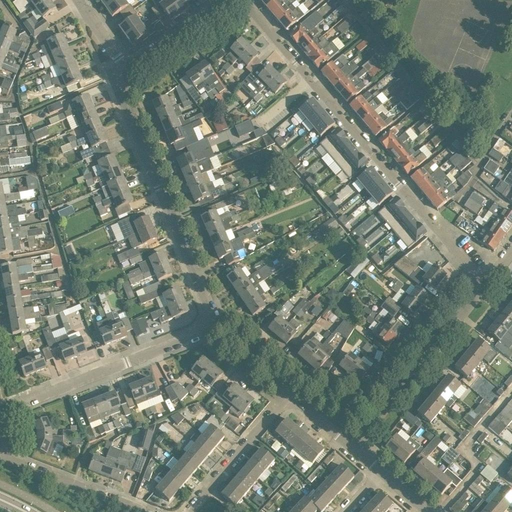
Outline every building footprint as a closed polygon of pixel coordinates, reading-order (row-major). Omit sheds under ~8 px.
[(31,2),(36,9),(48,1),(47,0),(18,0),(13,4),(20,14),(17,16),(21,20),(26,16),(23,12),(25,11),(23,8),(31,2)] [(99,0),(105,10),(118,0),(99,0)] [(130,6),(128,7),(122,0),(118,0),(105,10),(112,19),(119,14),(123,18),(133,11),(130,6)] [(180,16),(168,0),(155,0),(153,2),(156,7),(157,8),(159,6),(171,22),(180,16)] [(189,9),(185,4),(190,0),(168,0),(180,16),(189,9)] [(259,0),(259,1),(266,9),(276,0),(259,0)] [(276,0),(266,9),(273,16),(291,0),(276,0)] [(291,0),(273,16),(279,24),(291,14),(295,11),(291,6),(298,0),(291,0)] [(48,1),(36,9),(43,19),(55,10),(48,1)] [(151,10),(158,20),(163,17),(157,8),(156,7),(151,10)] [(302,19),(304,17),(297,9),(295,11),(291,14),(279,24),(286,32),(302,19)] [(135,17),(137,16),(133,11),(123,18),(126,23),(119,28),(126,38),(141,26),(135,17)] [(34,39),(43,32),(49,28),(44,21),(35,28),(29,20),(26,16),(21,20),(34,39)] [(310,18),(300,26),(289,36),(296,44),(314,29),(317,27),(310,18)] [(337,30),(341,35),(352,26),(347,21),(337,30)] [(0,34),(0,38),(12,43),(27,50),(30,42),(24,33),(19,36),(18,39),(14,38),(16,33),(10,30),(12,26),(5,23),(0,34)] [(141,43),(149,37),(154,34),(147,23),(141,26),(126,38),(132,47),(140,42),(141,43)] [(355,32),(360,28),(356,23),(352,27),(351,27),(355,31),(355,32)] [(319,40),(322,38),(314,29),(296,44),(303,53),(319,40)] [(48,44),(40,48),(45,57),(52,54),(67,48),(62,37),(47,43),(48,44)] [(27,50),(12,43),(0,38),(0,50),(7,54),(9,50),(18,54),(19,52),(25,54),(27,50)] [(233,65),(239,59),(249,48),(241,40),(231,51),(232,52),(229,55),(231,57),(227,60),(233,65)] [(321,43),(319,40),(303,53),(310,61),(326,48),(322,43),(321,43)] [(356,48),(357,50),(360,54),(362,53),(361,52),(368,45),(365,41),(356,48)] [(374,43),(368,48),(374,55),(380,50),(374,43)] [(310,61),(318,70),(339,52),(331,44),(326,48),(310,61)] [(67,48),(52,54),(45,57),(50,69),(56,66),(71,59),(67,48)] [(249,48),(239,59),(247,67),(257,56),(249,48)] [(7,54),(0,50),(0,63),(3,65),(18,71),(19,67),(13,65),(15,62),(5,58),(7,54)] [(225,56),(221,51),(208,61),(211,66),(225,56)] [(38,53),(31,56),(34,62),(41,59),(38,53)] [(342,56),(321,74),(327,81),(348,64),(342,56)] [(43,64),(41,59),(34,62),(36,67),(43,64)] [(76,71),(71,59),(56,66),(61,77),(76,71)] [(350,75),(345,80),(334,89),(340,96),(356,83),(366,74),(377,64),(373,59),(361,68),(363,70),(352,79),(350,75)] [(0,70),(1,68),(16,75),(18,71),(3,65),(0,63),(0,70)] [(195,70),(204,82),(215,97),(219,102),(222,108),(227,105),(223,99),(220,96),(227,91),(215,75),(213,76),(204,63),(195,70)] [(225,73),(230,68),(227,64),(218,73),(221,77),(225,73),(225,72),(225,73)] [(334,89),(345,80),(350,75),(346,71),(351,67),(349,64),(348,64),(327,81),(334,89)] [(377,64),(366,74),(371,79),(382,70),(377,64)] [(269,68),(265,71),(260,65),(246,80),(256,90),(249,97),(253,100),(258,95),(259,94),(267,87),(277,76),(269,68)] [(225,72),(225,73),(229,76),(234,71),(230,68),(225,73),(225,72)] [(186,77),(194,89),(195,88),(198,93),(203,90),(210,100),(215,97),(204,82),(195,70),(186,77)] [(61,77),(56,79),(61,91),(66,88),(66,89),(81,82),(76,71),(61,77)] [(50,82),(48,76),(41,79),(43,85),(50,82)] [(277,76),(267,87),(275,95),(285,84),(277,76)] [(397,81),(400,86),(405,82),(401,77),(397,81)] [(9,92),(13,81),(5,78),(5,79),(0,88),(3,89),(9,92)] [(52,87),(50,82),(43,85),(45,90),(52,87)] [(340,96),(346,104),(357,95),(364,88),(361,84),(358,86),(356,83),(340,96)] [(350,108),(356,115),(376,99),(373,96),(371,97),(367,93),(350,108)] [(404,109),(406,111),(419,101),(412,93),(411,94),(400,103),(404,109)] [(262,99),(258,95),(253,100),(257,104),(262,99)] [(87,97),(73,103),(77,115),(92,109),(87,97)] [(176,106),(172,97),(167,99),(166,98),(153,104),(157,115),(176,106)] [(356,115),(362,123),(382,106),(376,99),(356,115)] [(306,121),(320,109),(312,100),(298,112),(306,121)] [(62,109),(60,103),(46,108),(49,115),(62,109)] [(157,115),(162,125),(175,119),(181,117),(177,106),(176,106),(157,115)] [(362,123),(369,130),(385,117),(388,113),(382,106),(362,123)] [(50,118),(67,112),(66,109),(49,115),(50,118)] [(77,128),(82,126),(97,120),(92,109),(77,115),(72,117),(77,128)] [(313,129),(327,118),(320,109),(306,121),(313,129)] [(0,115),(0,122),(10,121),(9,119),(19,118),(17,114),(17,113),(2,115),(0,115)] [(64,114),(49,121),(51,126),(67,119),(64,114)] [(369,130),(375,138),(386,129),(392,123),(388,119),(387,120),(385,117),(369,130)] [(320,138),(334,126),(327,118),(313,129),(320,138)] [(166,135),(180,130),(175,119),(162,125),(166,135)] [(213,123),(217,134),(227,130),(223,119),(213,123)] [(97,120),(82,126),(87,137),(102,131),(97,120)] [(238,138),(252,133),(254,132),(250,121),(234,128),(238,138)] [(432,126),(428,121),(417,130),(421,135),(432,126)] [(13,128),(14,136),(22,135),(21,127),(13,128)] [(35,142),(36,142),(48,136),(45,128),(32,134),(35,142)] [(394,128),(378,141),(386,150),(401,137),(394,128)] [(261,129),(254,132),(252,133),(255,140),(266,136),(261,129)] [(184,140),(180,130),(166,135),(170,146),(184,140)] [(327,154),(345,139),(337,130),(319,145),(327,154)] [(102,131),(87,137),(76,142),(69,145),(71,150),(78,148),(90,143),(92,149),(79,154),(83,161),(95,156),(92,149),(107,143),(102,131)] [(446,138),(441,132),(430,142),(435,147),(446,138)] [(393,159),(408,146),(413,142),(405,133),(401,137),(386,150),(393,159)] [(0,150),(8,149),(7,142),(16,141),(17,148),(26,147),(25,136),(16,137),(16,136),(6,138),(0,138),(0,150)] [(69,145),(76,142),(74,136),(67,139),(69,145)] [(274,145),(267,136),(261,138),(266,149),(272,146),(274,145)] [(334,163),(352,148),(345,139),(327,154),(334,163)] [(413,142),(408,146),(393,159),(400,167),(419,151),(418,151),(415,153),(411,149),(417,144),(414,140),(413,142)] [(456,141),(451,145),(456,152),(458,153),(462,149),(456,141)] [(502,145),(498,142),(492,150),(496,153),(502,145)] [(452,155),(456,152),(451,145),(447,149),(452,155)] [(341,172),(359,156),(352,148),(334,163),(341,172)] [(496,153),(492,150),(488,156),(499,163),(503,157),(496,153)] [(400,167),(407,176),(418,167),(418,166),(426,160),(419,151),(400,167)] [(450,164),(454,169),(456,167),(467,158),(469,157),(464,152),(450,164)] [(181,172),(195,166),(201,164),(197,155),(191,157),(191,155),(177,161),(181,172)] [(349,181),(367,166),(359,156),(341,172),(349,181)] [(96,178),(103,175),(118,169),(113,157),(98,164),(99,166),(92,169),(96,178)] [(25,159),(15,160),(0,161),(0,176),(0,177),(0,176),(0,168),(9,168),(30,165),(29,158),(25,159)] [(471,163),(467,158),(456,167),(460,172),(471,163)] [(200,177),(205,174),(213,171),(209,160),(206,162),(201,164),(195,166),(181,172),(186,182),(200,177)] [(426,166),(410,179),(417,187),(433,174),(430,169),(435,165),(432,161),(426,166)] [(489,161),(483,170),(493,177),(499,168),(489,161)] [(301,176),(305,172),(301,167),(297,171),(301,176)] [(118,169),(103,175),(108,187),(123,180),(118,169)] [(364,190),(378,178),(370,169),(357,181),(364,190)] [(456,181),(463,188),(467,185),(472,177),(467,172),(456,181)] [(90,174),(76,180),(78,186),(86,183),(92,180),(90,174)] [(200,177),(186,182),(190,193),(204,187),(210,185),(210,184),(205,174),(200,177)] [(263,180),(260,174),(248,179),(251,185),(263,180)] [(437,179),(433,174),(417,187),(424,195),(439,182),(440,182),(445,177),(442,174),(437,179)] [(503,183),(508,187),(511,189),(511,176),(509,174),(503,183)] [(27,188),(18,190),(18,194),(19,194),(28,192),(38,190),(36,180),(31,177),(25,178),(27,188)] [(371,198),(385,187),(378,178),(364,190),(371,198)] [(430,203),(451,185),(445,178),(440,182),(439,182),(424,195),(430,203)] [(0,181),(0,197),(10,195),(7,180),(0,181)] [(92,180),(86,183),(88,188),(95,185),(92,180)] [(123,180),(108,187),(101,189),(106,201),(127,192),(123,180)] [(210,185),(204,187),(190,193),(195,203),(212,196),(213,199),(223,195),(220,188),(215,190),(212,184),(210,184),(210,185)] [(430,203),(437,211),(453,198),(452,197),(455,195),(453,192),(455,190),(451,185),(430,203)] [(378,207),(392,195),(385,187),(371,198),(378,207)] [(511,189),(508,187),(502,196),(511,203),(511,189)] [(95,205),(97,211),(100,217),(106,214),(104,208),(115,203),(117,209),(132,203),(127,192),(106,201),(102,202),(95,205)] [(484,201),(472,193),(468,199),(480,207),(484,201)] [(0,197),(0,208),(5,208),(4,204),(20,201),(19,194),(18,194),(10,195),(0,197)] [(95,205),(102,202),(100,197),(93,200),(95,205)] [(236,204),(233,198),(212,207),(215,213),(226,207),(226,208),(236,204)] [(385,223),(403,208),(395,199),(377,214),(385,223)] [(480,207),(468,199),(463,207),(477,216),(482,208),(480,207)] [(511,215),(508,213),(495,204),(489,213),(494,216),(499,219),(511,227),(511,225),(511,215)] [(5,208),(0,208),(0,220),(7,219),(17,217),(23,216),(25,216),(24,209),(16,211),(16,206),(5,208)] [(58,213),(61,220),(75,214),(71,207),(58,213)] [(392,232),(410,217),(403,208),(385,223),(392,232)] [(230,219),(238,216),(235,210),(224,214),(225,216),(217,219),(215,213),(201,218),(206,229),(230,219)] [(46,212),(45,212),(43,213),(37,213),(38,219),(40,218),(41,221),(48,220),(46,212)] [(238,216),(230,219),(206,229),(210,240),(224,234),(231,231),(228,225),(242,219),(240,215),(238,216)] [(488,224),(505,236),(511,227),(499,219),(494,216),(488,224)] [(7,219),(0,220),(0,231),(9,230),(19,228),(17,217),(7,219)] [(400,241),(418,226),(410,217),(392,232),(400,241)] [(482,232),(487,236),(499,244),(505,236),(488,224),(478,217),(474,222),(485,229),(482,232)] [(134,225),(136,231),(138,235),(152,229),(148,219),(134,225)] [(327,225),(331,230),(337,225),(333,220),(327,225)] [(407,250),(426,235),(418,226),(400,241),(407,250)] [(41,230),(29,232),(20,233),(19,228),(9,230),(0,231),(0,243),(18,240),(27,239),(34,238),(34,237),(42,236),(41,230)] [(137,249),(143,246),(157,240),(152,229),(138,235),(129,239),(129,242),(132,249),(133,250),(117,257),(120,264),(140,255),(137,249)] [(245,237),(253,234),(251,229),(237,235),(239,239),(245,237)] [(499,244),(487,236),(482,232),(476,241),(493,253),(499,244)] [(224,234),(210,240),(214,250),(228,244),(224,234)] [(228,244),(214,250),(219,260),(224,258),(227,266),(240,261),(236,253),(244,250),(241,243),(255,238),(253,234),(245,237),(239,239),(228,244)] [(34,238),(27,239),(28,248),(36,247),(34,238)] [(0,255),(13,253),(19,252),(18,240),(0,243),(0,255)] [(76,259),(73,253),(67,256),(70,262),(76,259)] [(148,273),(167,265),(163,254),(149,260),(149,261),(144,263),(148,273)] [(57,269),(62,268),(59,258),(50,255),(51,259),(52,266),(53,270),(57,269)] [(131,266),(142,262),(140,257),(129,261),(131,266)] [(368,262),(362,257),(346,273),(354,279),(368,262)] [(271,262),(268,258),(261,263),(264,267),(271,262)] [(424,282),(434,291),(445,277),(434,267),(427,276),(404,258),(394,266),(420,287),(424,282)] [(254,268),(257,272),(263,268),(260,264),(254,268)] [(3,279),(33,274),(32,270),(16,272),(15,265),(1,267),(3,279)] [(148,273),(143,275),(129,281),(131,286),(137,283),(143,280),(144,281),(156,276),(158,282),(172,276),(167,265),(148,273)] [(227,279),(233,288),(246,280),(243,276),(239,270),(227,279)] [(127,276),(129,281),(143,275),(141,271),(127,276)] [(263,281),(260,276),(257,272),(246,280),(233,288),(240,297),(258,285),(263,281)] [(33,274),(3,279),(5,290),(18,288),(18,283),(28,281),(27,279),(33,278),(33,274)] [(59,281),(58,275),(41,278),(42,284),(59,281)] [(270,291),(276,287),(280,285),(283,282),(284,282),(281,278),(267,287),(270,291)] [(403,286),(398,282),(395,279),(391,283),(395,286),(400,290),(403,286)] [(64,281),(56,282),(57,289),(65,287),(64,281)] [(137,297),(138,298),(157,290),(161,288),(159,283),(133,294),(134,298),(137,297)] [(246,307),(262,296),(265,295),(258,285),(240,297),(246,307)] [(397,294),(400,290),(395,286),(391,289),(397,294)] [(276,287),(270,291),(272,295),(279,290),(276,287)] [(7,301),(37,296),(36,292),(27,293),(27,291),(19,293),(18,288),(5,290),(7,301)] [(331,289),(325,297),(332,303),(339,296),(331,289)] [(417,289),(409,298),(421,307),(428,298),(417,289)] [(160,297),(157,290),(138,298),(141,305),(160,297)] [(163,297),(168,308),(183,301),(180,296),(182,295),(180,291),(178,291),(178,290),(163,297)] [(131,292),(125,294),(128,301),(134,299),(131,292)] [(98,296),(100,302),(106,300),(104,293),(98,296)] [(37,301),(43,300),(42,295),(37,296),(7,301),(8,312),(22,310),(21,304),(31,302),(31,301),(37,300),(37,301)] [(252,316),(265,308),(262,303),(265,300),(262,296),(246,307),(252,316)] [(409,298),(402,306),(402,307),(413,316),(421,307),(409,298)] [(297,307),(292,313),(296,316),(301,311),(308,304),(306,302),(303,299),(297,307)] [(300,319),(304,314),(316,301),(314,299),(308,304),(301,311),(296,316),(300,319)] [(389,299),(385,304),(397,313),(401,308),(396,305),(391,301),(389,299)] [(150,316),(152,321),(166,315),(168,321),(173,319),(173,320),(174,319),(175,321),(180,318),(179,317),(188,313),(183,301),(168,308),(157,313),(150,316)] [(103,310),(105,317),(107,320),(110,328),(115,342),(126,338),(125,333),(132,330),(127,318),(122,321),(119,320),(116,311),(111,313),(107,302),(100,304),(103,310)] [(277,338),(287,326),(283,323),(287,318),(285,317),(293,308),(287,303),(279,312),(278,311),(274,315),(278,319),(268,330),(277,338)] [(269,315),(279,309),(276,304),(266,311),(269,315)] [(397,313),(385,304),(381,309),(393,319),(397,313)] [(65,305),(53,307),(54,316),(58,314),(63,312),(66,311),(65,305)] [(511,308),(510,307),(502,315),(511,323),(511,308)] [(375,321),(379,325),(384,329),(395,338),(403,329),(391,320),(386,317),(383,320),(378,316),(377,317),(372,312),(372,313),(365,308),(362,312),(369,317),(375,321)] [(10,324),(30,320),(28,309),(22,310),(8,312),(10,324)] [(328,310),(321,317),(325,321),(332,313),(328,310)] [(63,326),(68,324),(63,312),(58,314),(63,326)] [(511,337),(511,323),(502,315),(495,324),(507,333),(511,337)] [(371,326),(375,321),(369,317),(365,321),(371,326)] [(12,335),(26,333),(25,326),(35,324),(46,322),(45,318),(40,319),(34,320),(30,320),(10,324),(12,335)] [(115,342),(110,328),(107,320),(96,324),(105,346),(115,342)] [(292,320),(287,326),(277,338),(286,345),(296,334),(294,332),(299,327),(292,320)] [(144,330),(140,321),(131,325),(135,334),(144,330)] [(332,335),(327,341),(322,347),(308,364),(317,372),(331,356),(330,355),(333,352),(327,347),(334,338),(337,334),(347,340),(353,330),(343,322),(332,335)] [(511,337),(507,333),(495,324),(488,333),(499,342),(494,347),(503,355),(508,350),(511,353),(511,337)] [(395,338),(384,329),(379,325),(372,333),(377,337),(376,338),(388,347),(395,338)] [(322,337),(327,341),(332,335),(329,333),(327,331),(322,337)] [(57,348),(54,340),(50,332),(43,335),(50,351),(57,348)] [(86,353),(78,333),(67,337),(75,357),(86,353)] [(23,342),(25,348),(30,359),(35,373),(46,369),(40,355),(35,357),(28,342),(31,341),(29,335),(21,338),(23,342)] [(67,337),(67,335),(54,340),(57,348),(59,348),(64,362),(75,357),(67,337)] [(322,347),(317,343),(313,339),(298,356),(299,357),(298,358),(302,361),(303,360),(308,364),(322,347)] [(7,342),(10,350),(17,347),(15,340),(7,342)] [(470,350),(483,360),(490,350),(478,340),(470,350)] [(367,344),(354,358),(350,354),(339,367),(340,368),(339,369),(343,372),(344,371),(349,375),(359,362),(367,353),(371,347),(367,344)] [(367,353),(371,357),(376,351),(371,347),(367,353)] [(46,362),(53,360),(48,348),(42,351),(46,362)] [(475,370),(483,360),(470,350),(462,359),(475,370)] [(35,373),(30,359),(19,363),(24,377),(35,373)] [(198,384),(201,380),(212,367),(202,359),(196,366),(195,365),(192,369),(193,370),(189,375),(198,384)] [(467,379),(475,370),(462,359),(454,369),(467,379)] [(359,362),(349,375),(359,383),(365,376),(366,377),(369,373),(368,372),(369,370),(359,362)] [(212,367),(201,380),(198,384),(208,392),(211,388),(221,376),(220,375),(222,373),(218,370),(217,371),(212,367)] [(448,376),(440,386),(453,396),(461,387),(448,376)] [(140,384),(145,397),(147,402),(161,397),(158,392),(156,393),(150,379),(140,384)] [(189,394),(194,389),(189,385),(184,390),(177,383),(170,387),(179,402),(179,403),(188,394),(189,394)] [(147,402),(145,397),(140,384),(129,388),(134,402),(135,401),(137,406),(147,402)] [(230,390),(224,385),(215,396),(230,409),(243,394),(238,390),(240,389),(236,386),(235,387),(234,386),(230,390)] [(440,386),(433,395),(445,406),(449,409),(457,400),(453,397),(453,396),(440,386)] [(179,402),(170,387),(164,390),(172,403),(173,402),(175,405),(179,402)] [(194,389),(189,394),(194,398),(198,393),(194,389)] [(109,412),(111,416),(119,413),(118,409),(119,408),(114,394),(103,398),(109,412)] [(129,410),(134,407),(129,394),(124,396),(127,404),(129,410)] [(229,411),(238,419),(244,413),(245,414),(248,410),(247,409),(253,402),(243,394),(230,409),(229,411)] [(437,415),(445,406),(433,395),(425,405),(437,415)] [(104,419),(111,416),(109,412),(103,398),(93,402),(98,416),(100,421),(101,422),(104,421),(104,419)] [(481,420),(492,407),(484,400),(479,405),(483,408),(477,416),(481,420)] [(100,421),(98,416),(93,402),(82,406),(89,425),(100,421)] [(131,415),(129,410),(127,404),(121,406),(125,417),(131,415)] [(430,425),(437,415),(425,405),(417,414),(430,425)] [(197,406),(191,410),(194,414),(200,410),(197,406)] [(511,421),(511,409),(507,406),(496,419),(500,422),(506,428),(511,421)] [(216,417),(220,421),(225,415),(220,411),(216,417)] [(412,416),(407,412),(402,419),(407,423),(412,416)] [(184,420),(180,416),(177,414),(170,418),(178,426),(184,420)] [(234,432),(239,426),(230,418),(229,419),(225,415),(220,421),(234,432)] [(474,420),(467,415),(463,420),(473,429),(481,420),(477,416),(474,420)] [(211,427),(203,436),(216,447),(224,438),(218,433),(223,427),(213,417),(207,424),(211,427)] [(498,437),(506,428),(500,422),(496,419),(488,428),(497,436),(498,437)] [(38,438),(51,438),(51,433),(46,420),(34,425),(38,433),(38,438)] [(286,420),(278,430),(275,433),(284,441),(296,428),(286,420)] [(113,422),(107,425),(109,432),(116,429),(113,422)] [(155,426),(153,426),(143,429),(142,432),(153,434),(155,426)] [(166,436),(169,431),(161,426),(158,430),(166,436)] [(70,427),(70,432),(62,432),(62,438),(63,438),(70,438),(70,437),(76,437),(76,427),(70,427)] [(83,430),(88,444),(96,441),(90,427),(83,430)] [(284,441),(294,449),(305,436),(296,428),(284,441)] [(137,449),(148,452),(153,434),(142,432),(142,431),(137,449)] [(216,447),(203,436),(199,440),(194,436),(190,441),(195,445),(208,457),(216,447)] [(305,436),(294,449),(303,457),(314,444),(305,436)] [(385,449),(394,457),(405,444),(396,436),(385,449)] [(160,445),(164,441),(160,437),(156,441),(160,445)] [(422,481),(433,468),(424,460),(441,442),(436,437),(423,450),(424,451),(420,455),(413,463),(418,467),(413,473),(422,481)] [(63,446),(63,443),(63,438),(62,438),(51,438),(38,438),(38,442),(34,451),(52,457),(56,446),(63,446)] [(404,465),(415,452),(409,448),(414,442),(410,439),(405,444),(394,457),(404,465)] [(271,447),(276,451),(279,447),(280,446),(276,442),(271,447)] [(324,452),(314,444),(303,457),(312,465),(324,452)] [(208,457),(195,445),(187,454),(200,466),(208,457)] [(100,475),(110,479),(118,460),(119,457),(121,451),(111,447),(107,456),(105,462),(100,475)] [(275,452),(277,454),(284,460),(288,455),(281,448),(281,449),(279,447),(276,451),(275,452)] [(456,460),(459,456),(450,448),(444,455),(453,463),(456,460)] [(261,450),(253,459),(266,471),(274,461),(261,450)] [(192,475),(200,466),(187,454),(179,463),(192,475)] [(121,484),(126,470),(140,475),(145,459),(132,455),(129,462),(119,457),(118,460),(110,479),(121,484)] [(329,456),(322,464),(326,467),(333,460),(329,456)] [(89,471),(100,475),(105,462),(94,458),(89,471)] [(167,466),(170,469),(176,461),(173,459),(167,466)] [(270,474),(266,471),(253,459),(245,468),(258,480),(263,484),(270,474)] [(179,463),(171,473),(185,484),(192,475),(179,463)] [(332,475),(345,487),(354,478),(341,466),(332,475)] [(313,474),(317,477),(323,471),(319,467),(313,474)] [(147,468),(142,480),(148,482),(152,472),(147,468)] [(237,478),(250,489),(258,480),(245,468),(237,478)] [(431,488),(442,476),(433,468),(422,481),(431,488)] [(441,496),(451,484),(456,488),(461,482),(447,470),(442,476),(431,488),(441,496)] [(171,473),(163,482),(177,493),(185,484),(171,473)] [(317,477),(313,474),(307,480),(310,484),(317,477)] [(332,475),(324,484),(337,496),(345,487),(332,475)] [(287,483),(291,486),(297,480),(293,476),(287,483)] [(229,487),(243,498),(250,489),(237,478),(229,487)] [(277,480),(270,487),(275,491),(281,484),(277,480)] [(476,480),(469,489),(478,497),(483,492),(477,487),(481,483),(476,480)] [(169,503),(177,493),(163,482),(155,491),(169,503)] [(291,486),(287,483),(281,489),(285,493),(291,486)] [(337,496),(324,484),(316,493),(329,505),(337,496)] [(496,497),(497,497),(509,507),(511,503),(511,494),(500,484),(492,493),(496,497)] [(235,508),(243,498),(229,487),(221,496),(235,508)] [(322,511),(329,505),(316,493),(308,502),(317,511),(318,511),(322,511)] [(496,497),(492,493),(484,502),(489,506),(495,511),(505,511),(509,507),(497,497),(496,497)] [(271,501),(274,504),(280,497),(277,494),(271,501)] [(379,494),(371,503),(380,511),(386,511),(392,506),(379,494)] [(461,498),(465,502),(469,498),(464,494),(461,498)] [(257,496),(252,502),(259,508),(264,502),(257,496)] [(316,511),(317,511),(308,502),(304,499),(296,508),(300,511),(316,511)] [(274,504),(271,501),(264,507),(268,511),(274,504)] [(380,511),(371,503),(362,511),(380,511)]
